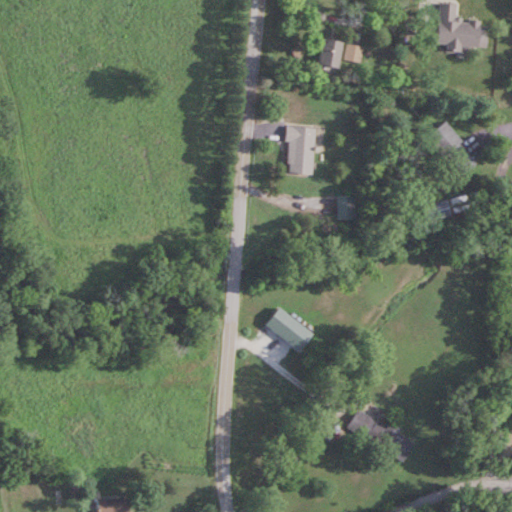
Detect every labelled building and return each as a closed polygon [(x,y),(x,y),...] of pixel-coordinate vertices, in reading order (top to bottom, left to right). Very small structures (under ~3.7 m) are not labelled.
[(481,20),(454,18),(455,4),(437,3),(434,43),(444,44),(444,46),(479,49),(481,20)] [(339,41),(319,39),(316,66),(336,69),(339,41)] [(359,63),(362,46),(345,43),(342,60),(359,63)] [(457,176),(474,163),(444,121),(426,134),(457,176)] [(312,128),(285,127),(282,173),(309,175),(312,128)] [(353,218),(353,197),(337,197),(337,218),(353,218)] [(404,461),(415,439),(355,409),(344,430),(404,461)] [(93,511),(122,511),(122,499),(93,499),(93,511)]
